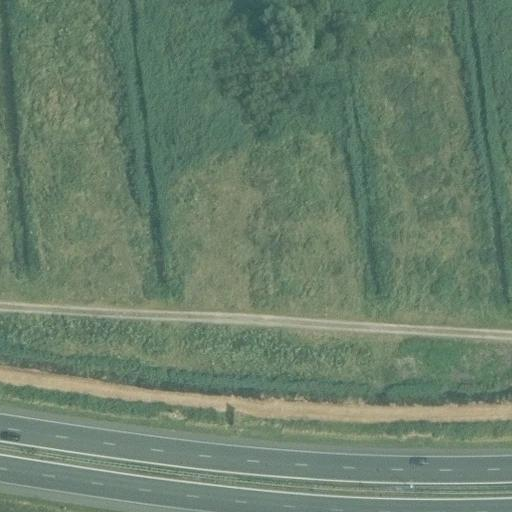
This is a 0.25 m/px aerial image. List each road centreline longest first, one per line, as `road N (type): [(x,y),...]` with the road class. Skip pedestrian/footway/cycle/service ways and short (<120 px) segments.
road 1 (trunk): [(511,470),(369,472),(0,426)]
road 2 (track): [(511,337),(0,308)]
road 3 (trunk): [(0,470),(336,511)]
